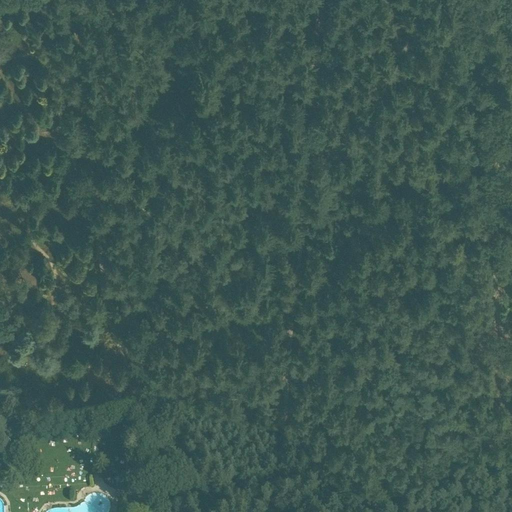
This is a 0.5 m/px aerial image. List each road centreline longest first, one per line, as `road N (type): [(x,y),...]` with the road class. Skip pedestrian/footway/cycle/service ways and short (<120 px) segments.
road 1 (track): [(511,388),(497,329),(492,95),(467,0)]
road 2 (track): [(289,357),(323,0)]
road 3 (track): [(311,112),(112,0)]
road 4 (track): [(275,511),(289,357)]
